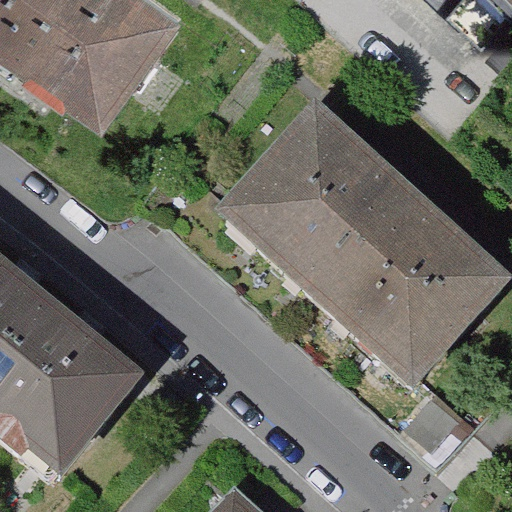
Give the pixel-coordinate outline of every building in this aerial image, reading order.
[(144,0),(0,0),(0,61),(103,136),(182,27),(144,0)] [(511,0),(436,0),(489,47),(511,21),(511,0)] [(223,221),(424,403),(511,305),(511,277),(326,109),(223,221)] [(0,266),(0,435),(68,490),(151,389),(105,352),(12,276),(0,266)] [(235,511),(256,511),(245,502),(235,511)]
